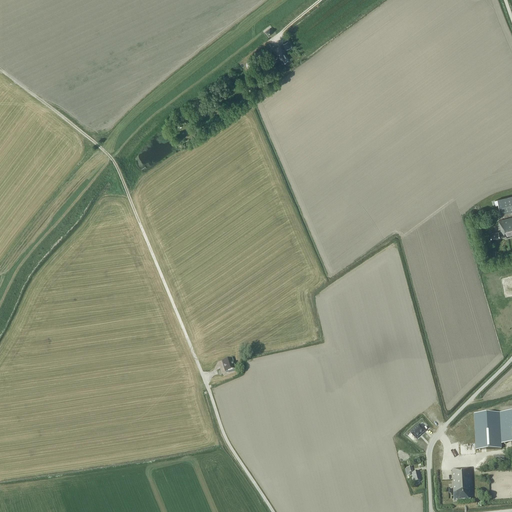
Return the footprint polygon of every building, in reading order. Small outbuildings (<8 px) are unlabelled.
[(277,56),(282,64),(288,60),(285,54),(286,53),(281,45),(273,50),(277,57),(277,56)] [(501,214),(511,211),(511,195),(497,199),(501,214)] [(511,217),(499,221),(501,231),(491,234),(492,239),(507,236),(507,237),(511,235),(511,217)] [(235,369),(232,359),(222,362),(225,372),(235,369)] [(511,443),(511,413),(474,415),(476,450),(501,449),(501,444),(511,443)] [(410,433),(416,439),(425,432),(419,425),(410,433)] [(460,445),(460,455),(476,454),(475,444),(460,445)] [(410,472),(412,472),(413,472),(412,471),(412,467),(405,469),(407,477),(411,476),(410,472)] [(452,470),(454,501),(471,500),(471,494),(473,494),(471,469),(452,470)] [(419,477),(420,477),(419,472),(411,474),(413,482),(415,482),(415,483),(420,482),(419,477)]
